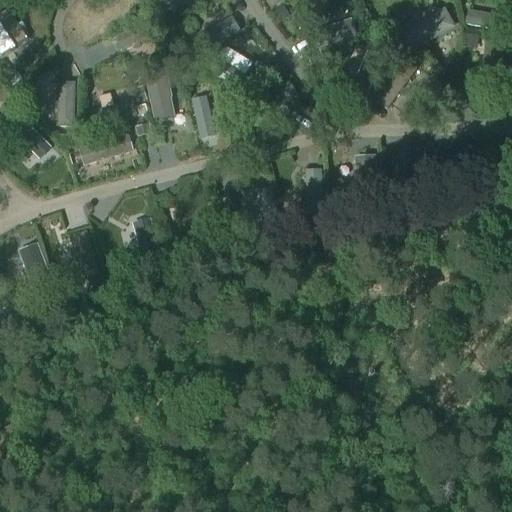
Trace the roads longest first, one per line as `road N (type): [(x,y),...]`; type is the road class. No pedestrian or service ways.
road 1 (track): [(339,261),(334,320),(389,511)]
road 2 (track): [(339,261),(511,217)]
